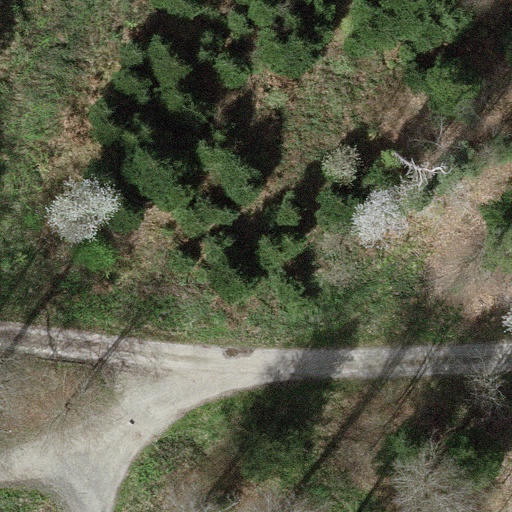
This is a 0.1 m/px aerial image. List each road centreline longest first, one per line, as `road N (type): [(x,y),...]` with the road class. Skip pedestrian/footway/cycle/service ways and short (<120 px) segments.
road 1 (track): [(292,363),(0,465)]
road 2 (track): [(292,363),(0,333)]
road 3 (track): [(511,350),(292,363)]
